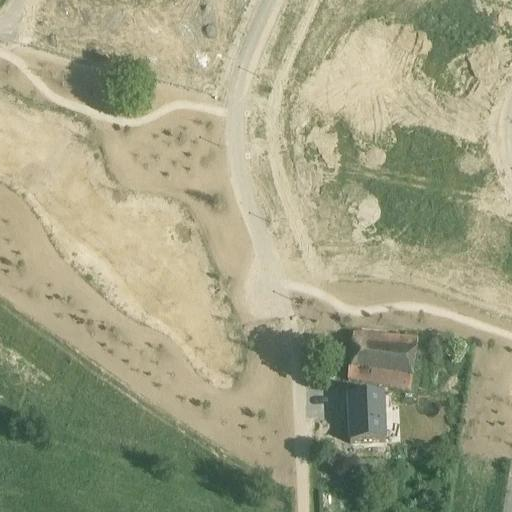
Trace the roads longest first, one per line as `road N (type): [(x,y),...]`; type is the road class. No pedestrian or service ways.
road 1 (residential): [(287,300),(284,259),(246,149),(244,119),(288,0)]
road 2 (unclassified): [(303,511),(300,349),(287,300)]
